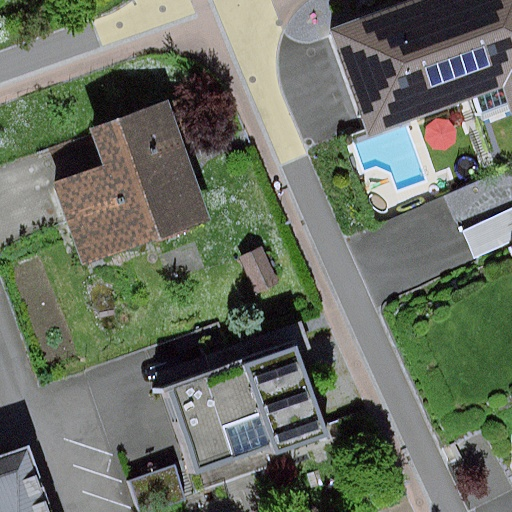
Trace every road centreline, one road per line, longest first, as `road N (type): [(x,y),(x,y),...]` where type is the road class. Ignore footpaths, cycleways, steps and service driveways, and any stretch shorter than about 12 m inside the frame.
road 1 (residential): [(448,511),(293,160)]
road 2 (residential): [(293,160),(232,0)]
road 3 (residential): [(217,0),(95,35)]
